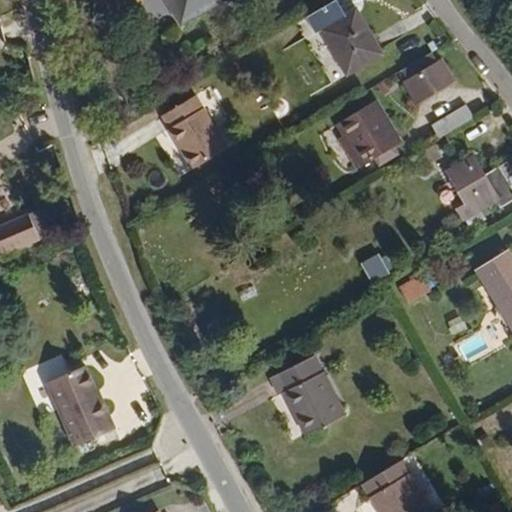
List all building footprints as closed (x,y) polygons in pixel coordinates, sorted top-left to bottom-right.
[(171,0),(183,17),(210,0),(171,0)] [(364,10),(331,32),(359,74),(392,51),(364,10)] [(459,72),(447,56),(412,80),(424,96),(459,72)] [(474,106),(466,95),(435,115),(444,127),(474,106)] [(192,96),(160,117),(191,167),(224,146),(192,96)] [(380,101),(347,125),(374,163),(407,139),(380,101)] [(473,143),(447,160),(463,185),(470,180),(481,198),(502,185),(484,159),(473,143)] [(511,159),(503,146),(484,159),(502,185),(505,190),(511,185),(511,159)] [(463,185),(452,192),(464,209),(481,198),(470,180),(463,185)] [(30,218),(0,230),(0,253),(3,259),(42,243),(30,218)] [(511,244),(509,241),(480,262),(511,307),(511,244)] [(379,253),(361,262),(372,283),(390,273),(379,253)] [(398,287),(409,305),(431,290),(419,273),(398,287)] [(272,400),(277,396),(304,441),(345,418),(305,356),(261,383),(272,400)] [(99,367),(63,384),(92,448),(129,431),(99,367)] [(430,511),(398,459),(359,484),(377,511),(430,511)]
